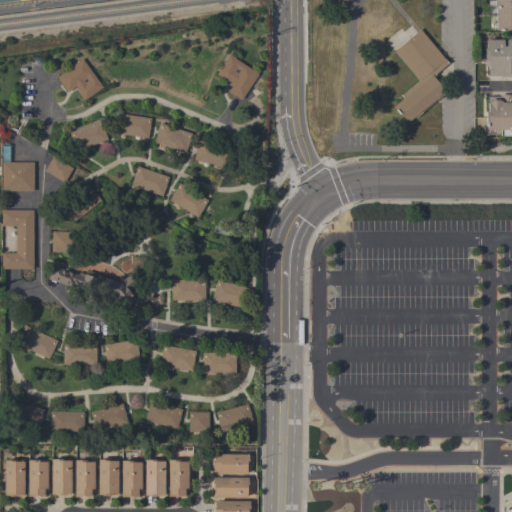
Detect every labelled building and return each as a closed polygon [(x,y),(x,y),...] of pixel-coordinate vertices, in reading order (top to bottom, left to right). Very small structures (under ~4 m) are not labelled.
[(511,0),(511,30),(494,30),(495,7),(493,7),(493,0),(511,0)] [(447,63),(431,76),(444,91),(442,92),(443,93),(436,99),(420,112),(421,112),(414,118),(413,117),(406,123),(392,106),(403,98),(400,95),(418,81),(392,50),(418,29),(447,63)] [(502,39),(502,46),(504,46),(504,40),(506,40),(506,34),(511,34),(511,77),(500,77),(500,76),(487,76),(487,66),(483,66),(483,60),(483,48),(484,48),(484,40),(502,39)] [(257,73),(240,100),(224,89),(229,82),(227,80),(227,81),(215,74),(228,54),(257,73)] [(101,87),(83,100),(74,89),(76,88),(74,86),(66,92),(55,77),(81,58),(101,87)] [(511,135),(501,135),(501,129),(484,129),(484,111),(486,111),(486,102),(486,96),(498,96),(498,94),(511,94),(511,135)] [(146,138),(115,133),(118,113),(149,118),(146,138)] [(99,120),(106,139),(75,151),(68,132),(99,120)] [(190,133),(184,152),(153,142),(159,123),(190,133)] [(32,191),(0,191),(1,132),(7,132),(7,138),(8,138),(8,162),(32,162),(32,191)] [(197,140),(229,149),(224,168),(192,160),(197,140)] [(43,170),(51,157),(71,169),(63,182),(43,170)] [(167,177),(161,196),(129,185),(136,166),(167,177)] [(206,200),(196,217),(168,200),(178,183),(206,200)] [(100,200),(73,221),(60,205),(87,184),(100,200)] [(32,269),(0,269),(0,253),(14,253),(14,226),(0,226),(0,210),(32,210),(32,269)] [(50,231),(83,232),(83,252),(50,252),(50,231)] [(53,263),(58,265),(57,267),(76,274),(77,271),(85,275),(87,270),(115,280),(120,276),(122,278),(128,274),(136,284),(127,292),(134,300),(123,309),(112,296),(79,285),(77,289),(47,279),(53,263)] [(203,279),(203,300),(170,300),(170,279),(203,279)] [(248,288),(242,308),(210,299),(215,279),(248,288)] [(56,340),(47,359),(14,343),(22,325),(56,340)] [(135,339),(138,359),(105,364),(102,344),(135,339)] [(95,344),(95,364),(61,364),(61,344),(95,344)] [(194,351),(190,371),(158,365),(161,345),(194,351)] [(234,353),(234,373),(200,372),(201,352),(234,353)] [(42,409),(37,429),(5,420),(10,400),(42,409)] [(175,429),(143,420),(149,400),(181,409),(175,429)] [(121,403),(126,423),(94,432),(89,412),(121,403)] [(246,404),(251,423),(219,432),(214,412),(246,404)] [(82,411),(82,432),(48,432),(49,411),(82,411)] [(207,412),(207,432),(187,432),(187,412),(207,412)] [(247,466),(245,466),(245,474),(215,474),(215,471),(211,471),(211,454),(247,454),(247,466)] [(61,459),(61,460),(69,460),(69,493),(65,493),(65,494),(49,494),(49,459),(61,459)] [(107,459),(107,461),(116,461),(116,495),(96,495),(96,459),(107,459)] [(156,459),(156,461),(163,461),(163,495),(143,495),(143,459),(156,459)] [(22,496),(2,496),(2,460),(15,460),(15,461),(22,461),(22,496)] [(36,460),(36,462),(46,462),(46,491),(42,491),(42,496),(26,496),(26,460),(36,460)] [(83,460),(83,462),(93,462),(92,484),(93,484),(93,491),(90,491),(90,496),(73,496),(73,460),(83,460)] [(131,460),(131,462),(140,462),(140,492),(137,492),(137,496),(120,496),(120,460),(131,460)] [(179,460),(179,461),(186,461),(186,491),(184,491),(184,496),(167,496),(166,460),(179,460)] [(246,478),(246,489),(245,489),(245,497),(211,497),(211,477),(246,478)] [(248,501),(248,511),(211,511),(211,501),(248,501)]
